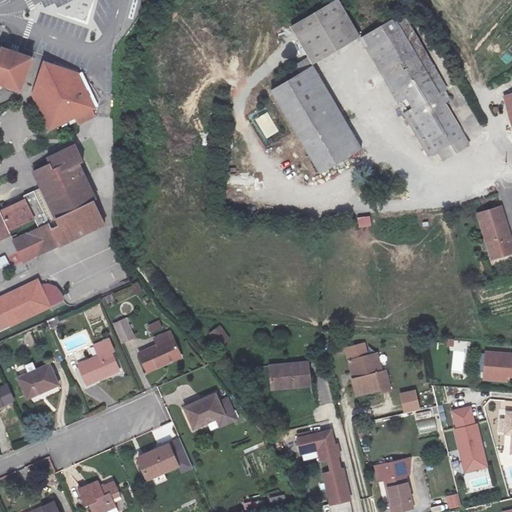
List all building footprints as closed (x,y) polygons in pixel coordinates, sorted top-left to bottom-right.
[(141,0),(133,0),(132,7),(139,9),(141,0)] [(333,9),(287,39),(310,75),(357,45),(333,9)] [(406,16),(400,20),(406,30),(412,25),(406,16)] [(406,30),(400,20),(358,47),(391,98),(405,119),(414,113),(400,92),(433,71),(406,30)] [(0,84),(19,91),(30,56),(0,44),(0,84)] [(78,73),(42,60),(30,95),(48,131),(74,119),(78,126),(96,116),(78,73)] [(447,92),(433,71),(400,92),(414,113),(405,119),(433,161),(467,139),(446,106),(451,103),(445,94),(447,92)] [(311,77),(272,104),(325,183),(365,156),(311,77)] [(137,109),(145,110),(146,102),(138,101),(137,109)] [(264,140),(279,133),(269,112),(255,119),(264,140)] [(0,241),(12,235),(10,231),(33,220),(37,227),(11,239),(22,263),(105,224),(94,201),(97,199),(80,163),(84,162),(75,142),(44,156),(47,162),(29,171),(38,189),(24,195),(25,198),(0,210),(0,241)] [(414,187),(397,191),(400,204),(417,201),(414,187)] [(511,236),(502,206),(480,214),(495,259),(511,253),(511,236)] [(402,210),(405,223),(415,221),(412,208),(402,210)] [(358,217),(358,227),(372,227),(371,216),(358,217)] [(6,254),(0,256),(0,267),(0,268),(10,264),(6,254)] [(37,278),(0,296),(0,306),(10,326),(62,300),(62,297),(61,291),(52,284),(45,284),(40,284),(37,278)] [(89,323),(101,319),(98,308),(86,312),(89,323)] [(131,335),(123,317),(113,321),(121,339),(131,335)] [(152,335),(164,328),(159,320),(147,326),(152,335)] [(223,325),(210,331),(218,347),(230,341),(223,325)] [(158,345),(139,354),(147,372),(163,365),(161,360),(179,351),(170,332),(154,338),(158,345)] [(430,347),(420,348),(422,355),(431,354),(430,347)] [(511,350),(499,350),(497,371),(511,371),(511,350)] [(112,352),(80,366),(89,385),(121,372),(112,352)] [(380,356),(356,361),(359,373),(363,372),(365,383),(358,384),(362,400),(381,395),(379,391),(387,390),(388,398),(398,396),(392,372),(383,373),(380,356)] [(316,362),(279,363),(280,388),(317,387),(316,362)] [(52,365),(22,378),(30,398),(61,385),(52,365)] [(400,393),(405,413),(422,409),(416,389),(400,393)] [(215,394),(184,408),(194,430),(217,420),(226,415),(233,412),(228,400),(220,403),(215,394)] [(471,406),(451,411),(455,428),(452,429),(463,473),(488,467),(477,422),(475,423),(471,406)] [(417,420),(431,419),(430,411),(416,413),(417,420)] [(237,420),(233,412),(226,415),(217,420),(221,428),(237,420)] [(420,433),(437,427),(433,417),(417,424),(420,433)] [(156,441),(177,434),(173,422),(152,429),(156,441)] [(326,434),(301,439),(304,452),(322,449),(324,461),(331,460),(334,474),(326,475),(333,506),(351,502),(345,471),(342,472),(340,458),(342,458),(340,447),(338,447),(335,435),(327,437),(326,434)] [(178,465),(169,444),(136,459),(146,480),(178,465)] [(384,481),(388,480),(412,475),(415,475),(417,465),(415,460),(381,467),(384,481)] [(412,475),(388,480),(389,489),(398,487),(401,505),(393,506),(394,511),(401,511),(419,509),(412,475)] [(104,481),(80,490),(87,507),(92,505),(95,511),(99,511),(109,508),(110,511),(122,506),(116,494),(123,492),(119,481),(106,486),(104,481)] [(459,493),(446,496),(449,509),(462,506),(459,493)] [(60,511),(56,502),(32,511),(60,511)]
